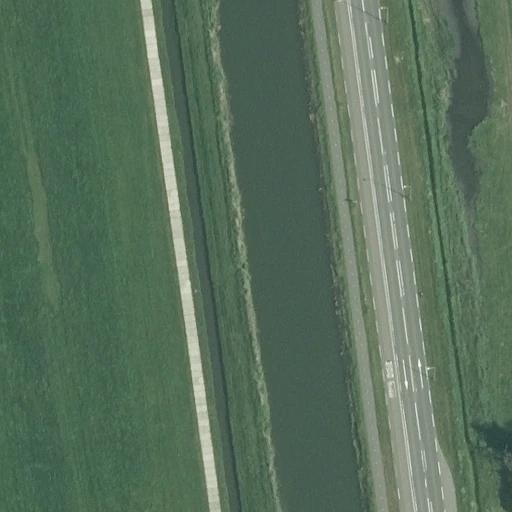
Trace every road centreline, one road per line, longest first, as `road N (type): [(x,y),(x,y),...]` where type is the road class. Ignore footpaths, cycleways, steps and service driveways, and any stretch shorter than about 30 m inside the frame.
road 1 (track): [(214,511),(147,0)]
road 2 (primary): [(369,0),(436,511)]
